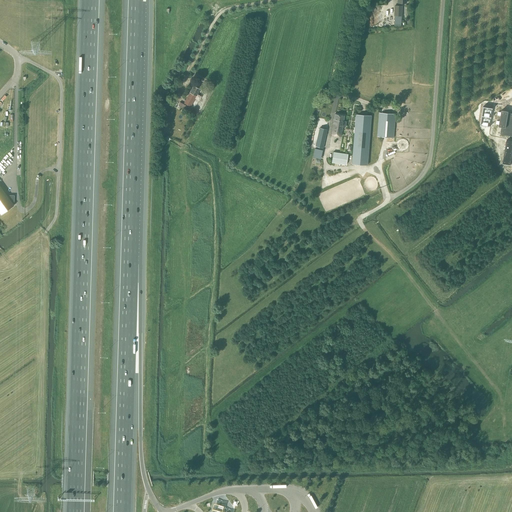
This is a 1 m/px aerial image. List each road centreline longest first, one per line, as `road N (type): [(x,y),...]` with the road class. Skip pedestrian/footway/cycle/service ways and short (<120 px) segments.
road 1 (motorway): [(90,0),(75,511)]
road 2 (track): [(507,478),(497,390),(359,221),(387,201)]
road 3 (motorway): [(129,266),(137,0)]
road 4 (motorway): [(122,511),(129,266)]
road 5 (unknown): [(353,0),(325,181),(378,165)]
road 6 (motorway): [(147,487),(129,266)]
road 7 (unclassified): [(20,59),(57,78),(59,168)]
